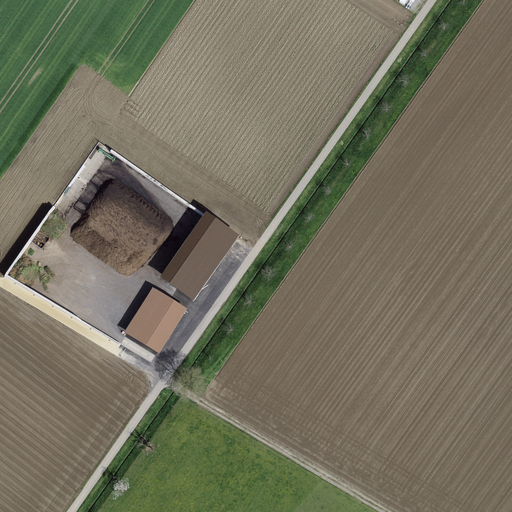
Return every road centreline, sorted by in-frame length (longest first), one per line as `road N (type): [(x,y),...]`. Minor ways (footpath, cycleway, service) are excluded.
road 1 (unclassified): [(71,511),(432,0)]
road 2 (track): [(200,401),(388,511)]
road 3 (track): [(0,280),(163,380)]
